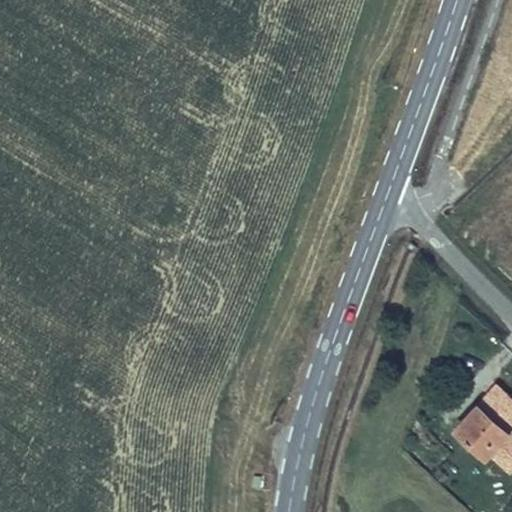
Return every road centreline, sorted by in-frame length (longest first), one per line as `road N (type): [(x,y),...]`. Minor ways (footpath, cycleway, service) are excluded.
road 1 (track): [(245,511),(249,422),(409,0)]
road 2 (secondary): [(385,199),(321,374),(288,511)]
road 3 (secondary): [(455,0),(385,199)]
road 4 (residential): [(385,199),(399,203),(511,312)]
